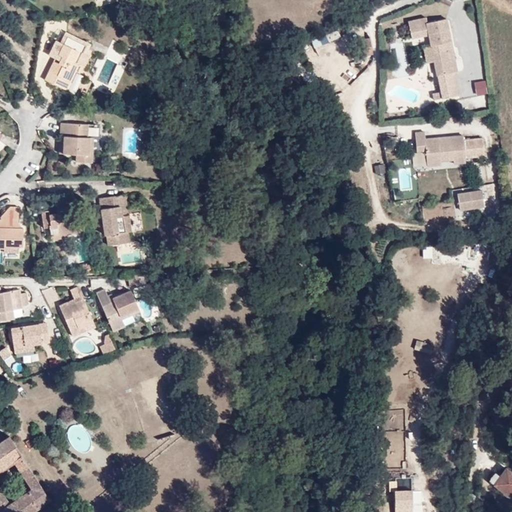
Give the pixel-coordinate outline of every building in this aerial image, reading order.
[(408,26),(427,23),(426,17),(407,21),(408,26)] [(445,19),(427,23),(408,26),(411,38),(428,34),(431,46),(434,61),(437,75),(438,75),(441,91),(443,98),(459,95),(454,71),(457,71),(445,19)] [(81,51),(86,41),(66,31),(61,41),(57,39),(49,54),(56,58),(55,60),(62,64),(58,73),(50,70),(46,79),(63,87),(67,79),(71,82),(80,63),(78,62),(83,52),(81,51)] [(370,38),(358,40),(361,56),(374,53),(370,38)] [(90,43),(86,41),(81,51),(83,52),(85,53),(90,43)] [(434,61),(431,46),(424,47),(427,63),(434,61)] [(62,64),(55,60),(50,70),(58,73),(62,64)] [(73,83),(71,82),(67,79),(63,87),(70,90),(73,83)] [(434,99),(443,98),(441,91),(433,92),(434,99)] [(65,135),(63,152),(77,154),(77,161),(90,162),(92,137),(88,137),(88,123),(62,122),(61,135),(65,135)] [(425,138),(416,139),(417,150),(425,150),(427,164),(441,163),(441,160),(454,158),(454,162),(466,161),(463,135),(445,136),(446,141),(439,142),(439,137),(425,138)] [(373,166),(375,175),(386,172),(384,163),(373,166)] [(482,190),(457,194),(460,209),(484,205),(482,190)] [(121,216),(128,215),(125,194),(119,195),(121,216)] [(130,231),(128,215),(121,216),(119,195),(100,198),(103,219),(107,218),(108,224),(104,224),(105,234),(107,234),(109,244),(129,242),(128,232),(130,231)] [(4,244),(19,245),(22,245),(23,227),(18,221),(18,207),(11,206),(0,217),(0,246),(4,246),(4,244)] [(76,223),(79,222),(77,207),(68,209),(68,208),(58,209),(58,213),(51,214),(50,210),(42,211),(44,227),(50,226),(51,232),(58,231),(58,234),(68,233),(76,232),(77,230),(76,223)] [(143,283),(140,275),(128,278),(131,286),(143,283)] [(82,327),(96,322),(81,287),(73,290),(77,299),(61,306),(67,319),(70,318),(72,322),(69,323),(74,335),(83,331),(82,327)] [(131,291),(115,298),(112,300),(110,296),(107,289),(98,293),(114,331),(127,326),(123,319),(141,311),(131,291)] [(0,318),(0,321),(15,319),(14,310),(24,308),(24,306),(29,306),(30,304),(28,293),(22,294),(21,290),(3,292),(0,292),(0,318)] [(97,326),(96,322),(82,327),(83,331),(97,326)] [(42,327),(41,325),(14,328),(16,347),(36,344),(52,342),(50,325),(42,327)] [(110,339),(98,343),(102,355),(114,351),(110,339)] [(431,354),(433,344),(415,341),(413,350),(431,354)] [(36,344),(16,347),(17,352),(37,350),(36,344)] [(0,355),(2,360),(10,355),(6,347),(0,349),(0,355)] [(77,422),(63,434),(80,453),(94,440),(77,422)] [(0,511),(30,511),(49,498),(9,435),(0,440),(0,511)] [(407,458),(389,459),(390,474),(408,473),(407,458)] [(511,472),(506,468),(493,483),(511,498),(511,472)] [(412,511),(412,489),(395,489),(395,511),(412,511)]
